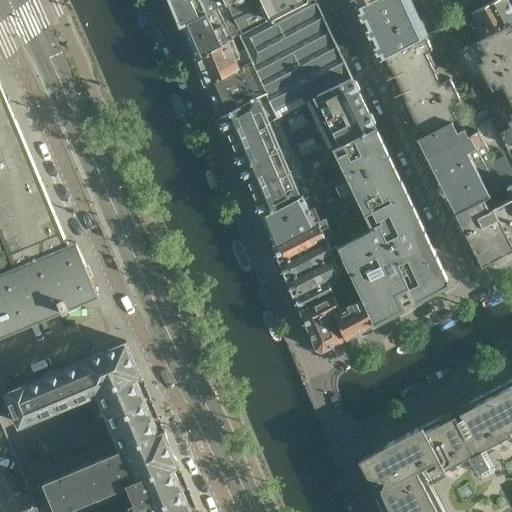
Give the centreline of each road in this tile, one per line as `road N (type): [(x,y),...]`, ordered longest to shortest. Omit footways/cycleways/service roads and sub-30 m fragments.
road 1 (residential): [(0,30),(229,511)]
road 2 (residential): [(156,0),(308,362)]
road 3 (residential): [(472,280),(338,0)]
road 4 (residential): [(348,454),(511,364)]
road 5 (residential): [(472,280),(308,362)]
